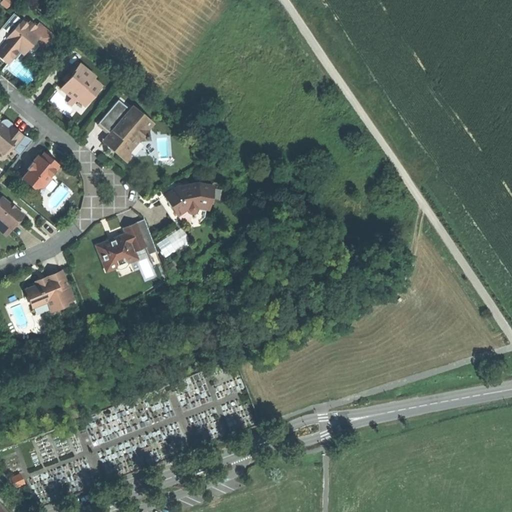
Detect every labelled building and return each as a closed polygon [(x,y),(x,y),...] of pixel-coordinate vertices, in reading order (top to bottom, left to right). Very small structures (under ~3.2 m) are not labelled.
[(13,30),(7,37),(14,42),(10,46),(15,50),(18,47),(24,51),(29,46),(33,41),(39,33),(34,29),(37,25),(30,20),(28,23),(22,19),(13,30)] [(0,54),(7,60),(15,50),(10,46),(14,42),(7,37),(13,30),(4,22),(0,26),(0,54)] [(39,23),(37,25),(34,29),(39,33),(33,41),(37,44),(43,49),(54,36),(39,23)] [(37,44),(33,41),(29,46),(33,49),(37,44)] [(66,81),(62,85),(73,95),(77,99),(84,105),(92,95),(101,86),(93,78),(94,77),(77,61),(68,71),(72,75),(66,81)] [(63,78),(66,81),(72,75),(68,71),(63,78)] [(61,108),(67,101),(73,95),(62,85),(51,98),(61,108)] [(86,119),(101,102),(92,95),(84,105),(77,99),(72,105),(67,101),(61,108),(66,112),(73,118),(79,112),(86,119)] [(72,105),(77,99),(73,95),(67,101),(72,105)] [(99,123),(109,132),(106,136),(114,143),(111,147),(127,162),(132,156),(127,146),(135,137),(147,139),(146,126),(152,122),(138,110),(135,114),(129,108),(119,100),(99,123)] [(132,105),(129,108),(135,114),(138,110),(132,105)] [(4,116),(0,120),(0,122),(6,128),(10,124),(11,122),(9,120),(4,116)] [(0,150),(2,152),(7,145),(11,148),(23,135),(10,124),(6,128),(0,122),(0,150)] [(30,141),(23,135),(11,148),(19,155),(30,141)] [(106,143),(111,147),(114,143),(106,136),(102,140),(106,143)] [(45,150),(42,154),(49,159),(52,156),(48,153),(45,150)] [(49,159),(42,154),(40,156),(37,154),(26,168),(28,170),(22,177),(35,188),(38,184),(42,187),(51,175),(48,173),(51,168),(54,170),(57,165),(49,159)] [(176,188),(163,197),(169,208),(174,216),(185,211),(188,215),(195,214),(197,209),(208,210),(212,188),(195,185),(176,188)] [(0,198),(0,215),(12,224),(17,217),(22,210),(2,195),(0,198)] [(0,226),(6,231),(12,224),(0,215),(0,226)] [(145,219),(137,222),(146,246),(149,253),(156,250),(145,219)] [(109,240),(97,245),(106,267),(128,258),(130,262),(139,258),(136,250),(146,246),(137,222),(124,227),(126,233),(109,240)] [(130,264),(130,262),(128,258),(106,267),(107,270),(113,268),(114,270),(130,264)] [(38,284),(26,288),(33,306),(48,300),(52,310),(58,307),(63,305),(62,302),(73,298),(62,269),(47,275),(49,280),(38,284)] [(36,279),(38,284),(49,280),(47,275),(42,277),(36,279)] [(60,312),(58,307),(52,310),(48,300),(33,306),(37,315),(41,318),(46,318),(60,312)] [(20,473),(10,478),(18,488),(25,484),(20,473)] [(0,511),(10,511),(0,501),(0,511)]
